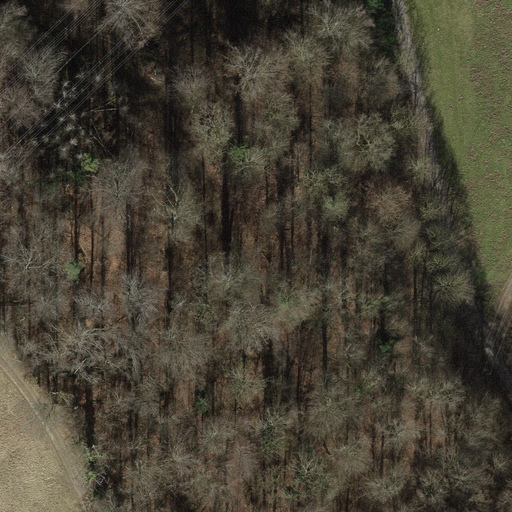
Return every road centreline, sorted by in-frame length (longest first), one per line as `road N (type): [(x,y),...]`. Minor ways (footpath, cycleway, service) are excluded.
road 1 (track): [(332,511),(243,260),(182,136),(107,56),(16,0)]
road 2 (track): [(398,0),(457,276),(487,352)]
road 3 (track): [(0,360),(47,432),(82,511)]
